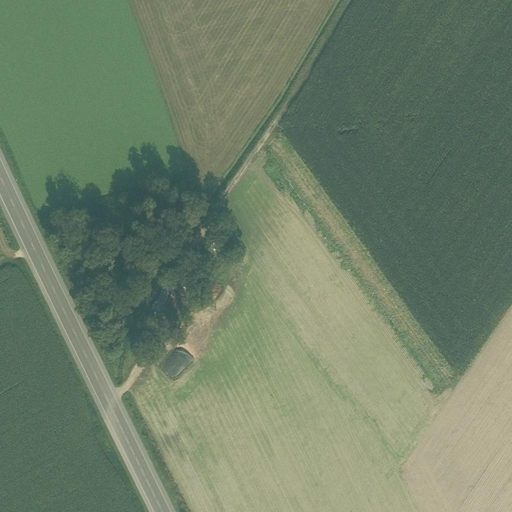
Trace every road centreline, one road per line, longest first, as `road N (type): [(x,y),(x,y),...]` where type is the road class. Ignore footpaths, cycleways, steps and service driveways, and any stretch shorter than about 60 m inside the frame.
road 1 (secondary): [(161,511),(0,177)]
road 2 (track): [(281,114),(188,256),(156,345),(107,400)]
